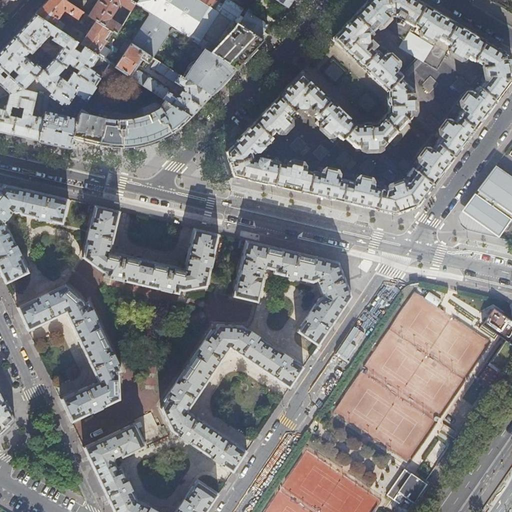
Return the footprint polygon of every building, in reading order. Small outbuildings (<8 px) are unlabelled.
[(48,0),(47,1),(35,14),(61,31),(64,25),(57,20),(63,11),(77,20),(82,11),(64,0),(48,0)] [(115,33),(134,3),(129,0),(97,0),(88,15),(90,17),(115,33)] [(199,0),(141,0),(138,5),(148,12),(177,30),(204,48),(236,68),(253,50),(263,40),(259,37),(239,24),(215,10),(199,0)] [(199,0),(215,10),(219,3),(215,1),(215,0),(199,0)] [(226,0),(223,6),(219,3),(215,10),(239,24),(242,18),(238,16),(243,9),(236,5),(228,0),(226,0)] [(241,136),(222,155),(225,163),(227,170),(231,169),(233,176),(247,179),(275,186),(305,192),(332,199),(352,203),(388,212),(394,213),(417,205),(435,180),(467,138),(499,96),(511,79),(507,56),(507,55),(495,48),(446,18),(415,0),(368,0),(364,5),(332,39),(337,44),(356,61),(376,80),(387,90),(389,114),(378,126),(356,124),(345,114),(325,95),(305,76),(301,72),(293,80),(267,108),(241,136)] [(259,20),(250,14),(252,11),(248,9),(242,18),(239,24),(259,37),(266,25),(259,20)] [(166,35),(167,32),(177,30),(148,12),(144,18),(143,17),(132,35),(133,36),(128,42),(130,43),(151,57),(154,58),(157,53),(156,50),(158,47),(160,49),(165,47),(168,42),(168,37),(166,35)] [(78,42),(61,31),(35,14),(27,22),(14,37),(29,52),(31,54),(49,35),(53,37),(52,40),(62,47),(53,61),(64,68),(65,68),(68,63),(79,70),(76,76),(94,87),(101,77),(90,69),(99,56),(85,47),(80,54),(74,50),(78,42)] [(128,42),(115,33),(90,17),(88,20),(93,24),(80,44),(85,47),(99,56),(115,67),(130,43),(128,42)] [(24,57),(29,52),(14,37),(3,49),(0,51),(0,67),(3,70),(7,74),(12,69),(18,75),(13,80),(22,89),(23,89),(34,77),(48,91),(45,95),(49,96),(49,95),(61,79),(56,76),(64,68),(53,61),(52,60),(42,71),(36,64),(34,66),(24,57)] [(147,63),(151,57),(130,43),(115,67),(126,74),(138,56),(147,63)] [(223,81),(236,68),(204,48),(184,78),(210,96),(223,81)] [(177,98),(176,98),(172,93),(167,92),(169,90),(138,69),(134,70),(130,77),(165,100),(190,117),(200,106),(210,96),(184,78),(155,59),(150,67),(183,87),(184,91),(182,95),(181,94),(179,96),(181,97),(181,98),(177,98)] [(0,73),(3,70),(0,67),(0,85),(9,94),(22,89),(13,80),(8,75),(4,78),(0,73)] [(68,70),(61,79),(49,95),(63,106),(67,106),(76,94),(87,101),(95,88),(94,87),(76,76),(68,70)] [(22,89),(9,94),(4,110),(0,109),(0,131),(11,134),(15,116),(17,111),(10,109),(11,105),(18,107),(18,105),(22,89)] [(22,89),(18,105),(23,107),(20,117),(15,116),(11,134),(26,138),(39,140),(44,119),(30,115),(35,92),(23,89),(22,89)] [(45,112),(49,96),(45,95),(44,95),(40,111),(45,112)] [(190,117),(165,100),(160,108),(156,110),(149,114),(141,117),(132,119),(126,120),(116,120),(110,119),(95,115),(89,114),(82,109),(80,112),(79,114),(73,138),(84,141),(100,145),(110,147),(120,147),(125,147),(135,146),(144,144),(150,142),(153,141),(162,138),(168,135),(173,132),(178,127),(182,125),(190,117)] [(45,112),(44,119),(39,140),(55,144),(70,148),(73,138),(79,114),(80,112),(70,109),(69,116),(64,115),(63,116),(45,112)] [(511,177),(496,166),(485,183),(472,201),(465,211),(500,234),(511,216),(511,177)] [(0,272),(5,283),(28,273),(9,230),(6,229),(6,225),(4,223),(13,212),(14,213),(19,212),(20,214),(62,224),(68,199),(37,192),(4,184),(1,188),(0,187),(0,272)] [(104,276),(178,293),(179,289),(182,290),(206,286),(218,234),(208,232),(193,228),(184,268),(110,251),(120,211),(95,205),(82,257),(101,271),(104,272),(104,276)] [(296,331),(317,346),(320,342),(351,296),(337,262),(245,240),(232,296),(258,302),(264,276),(260,275),(261,270),(265,268),(273,270),(273,273),(312,282),(317,280),(318,284),(317,285),(320,293),(321,292),(323,296),(318,298),(296,331)] [(60,399),(71,422),(118,399),(118,375),(116,373),(119,371),(88,302),(84,303),(83,301),(65,285),(17,307),(23,321),(28,331),(65,313),(96,381),(60,399)] [(172,431),(232,472),(247,451),(187,411),(229,349),(289,388),(303,367),(242,326),(217,325),(213,331),(211,330),(163,399),(165,401),(161,407),(172,431)] [(0,431),(14,419),(0,388),(0,431)] [(205,511),(218,493),(197,478),(175,511),(160,511),(135,497),(131,488),(120,465),(116,467),(113,460),(114,456),(119,454),(121,457),(146,446),(134,422),(83,447),(96,476),(108,499),(113,511),(205,511)] [(412,473),(394,499),(398,502),(396,505),(396,506),(396,507),(396,508),(396,511),(409,511),(424,492),(422,491),(427,484),(412,473)]
